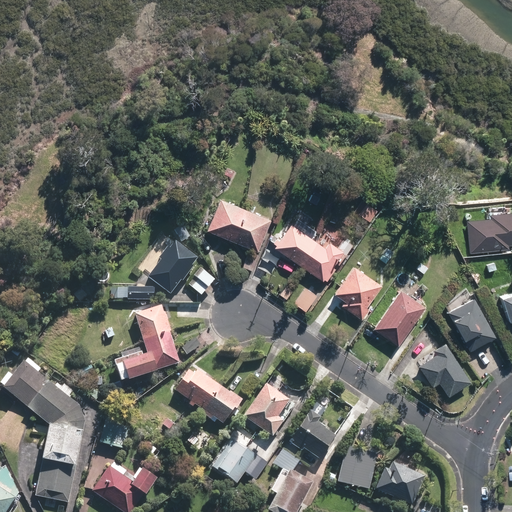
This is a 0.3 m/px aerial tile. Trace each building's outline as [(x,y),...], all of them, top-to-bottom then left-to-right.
[(235,170),(227,166),(224,173),(232,177),(235,170)] [(276,187),(268,183),(265,191),(273,194),(276,187)] [(232,240),(246,208),(220,197),(206,230),(232,240)] [(367,203),(357,214),(367,222),(376,210),(367,203)] [(246,208),(232,240),(258,251),(271,218),(246,208)] [(492,218),(467,220),(470,253),(509,249),(509,245),(511,244),(511,211),(491,213),(492,218)] [(299,265),(317,240),(291,223),(274,247),(299,265)] [(317,240),(299,265),(323,281),(325,279),(327,281),(336,269),(333,267),(343,251),(329,241),(326,247),(317,240)] [(197,259),(174,242),(168,249),(166,248),(158,259),(159,260),(146,278),(169,296),(180,281),(182,282),(193,267),(191,266),(197,259)] [(275,250),(265,246),(257,264),(267,269),(275,250)] [(385,246),(381,252),(388,257),(392,251),(385,246)] [(247,250),(241,265),(251,269),(258,254),(247,250)] [(427,269),(420,264),(416,270),(422,275),(427,269)] [(493,264),(486,266),(488,272),(495,270),(493,264)] [(352,266),(333,294),(344,301),(341,306),(361,320),(369,309),(366,307),(380,285),(352,266)] [(214,281),(200,269),(193,276),(195,278),(188,286),(201,296),(214,281)] [(81,288),(72,295),(79,303),(87,296),(81,288)] [(126,289),(126,301),(154,300),(154,289),(126,289)] [(304,313),(315,297),(304,289),(293,305),(304,313)] [(372,329),(397,345),(424,306),(400,289),(372,329)] [(469,352),(497,336),(474,296),(446,312),(469,352)] [(511,296),(503,299),(511,324),(511,323),(511,296)] [(134,315),(142,342),(169,334),(161,307),(134,315)] [(110,330),(103,333),(106,340),(113,337),(110,330)] [(169,334),(142,342),(146,354),(121,362),(127,381),(179,364),(169,334)] [(194,338),(180,349),(185,356),(199,345),(194,338)] [(444,341),(434,348),(437,353),(418,365),(434,388),(441,383),(450,395),(471,382),(444,341)] [(81,431),(83,421),(78,403),(67,395),(71,389),(63,383),(58,388),(20,359),(0,385),(0,387),(48,424),(34,494),(67,501),(81,431)] [(203,410),(220,386),(197,369),(194,373),(189,370),(174,390),(203,410)] [(101,376),(93,376),(93,385),(101,384),(101,376)] [(260,383),(252,377),(240,392),(248,398),(260,383)] [(220,386),(203,410),(201,413),(215,423),(217,420),(223,424),(227,418),(229,419),(243,400),(230,391),(229,392),(220,386)] [(287,402),(264,386),(241,419),(271,439),(282,423),(275,419),(287,402)] [(309,412),(288,443),(301,453),(302,450),(318,461),(334,438),(324,431),(325,430),(316,424),(320,419),(309,412)] [(98,441),(123,448),(128,427),(117,424),(118,420),(105,417),(98,441)] [(173,422),(166,418),(161,424),(168,429),(173,422)] [(197,439),(191,434),(186,440),(192,445),(197,439)] [(265,462),(230,438),(211,466),(235,482),(243,471),(254,478),(265,462)] [(158,450),(149,444),(145,450),(153,456),(149,462),(157,467),(161,460),(155,456),(158,450)] [(335,481),(367,488),(376,452),(344,445),(335,481)] [(295,511),(311,484),(291,474),(299,463),(282,451),(271,466),(286,474),(265,511),(295,511)] [(373,487),(410,504),(423,475),(391,461),(387,468),(383,466),(373,487)] [(0,511),(5,511),(15,497),(20,490),(7,466),(3,467),(0,465),(0,511)] [(122,511),(129,511),(144,491),(130,481),(107,465),(90,489),(122,511)] [(139,467),(130,481),(144,491),(154,477),(139,467)]
